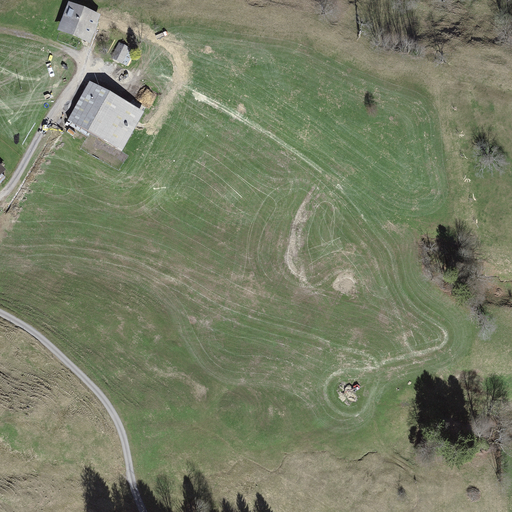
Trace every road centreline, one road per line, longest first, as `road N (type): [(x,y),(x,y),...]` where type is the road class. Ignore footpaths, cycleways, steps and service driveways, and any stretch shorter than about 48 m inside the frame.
road 1 (track): [(0,317),(71,362),(109,404),(144,511)]
road 2 (track): [(0,200),(88,67),(129,86)]
